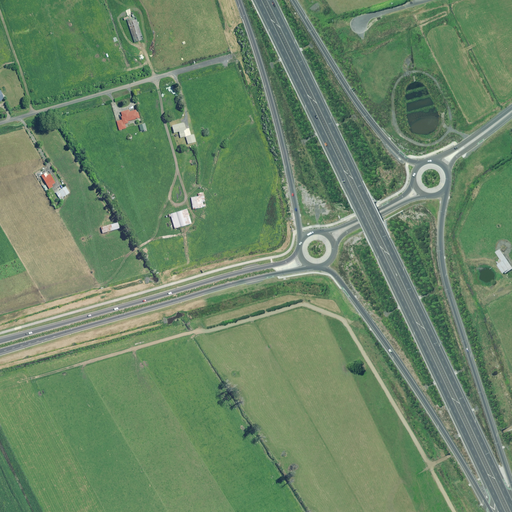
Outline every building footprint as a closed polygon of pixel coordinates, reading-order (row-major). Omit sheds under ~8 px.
[(143,39),(135,17),(126,20),(134,42),(143,39)] [(129,112),(128,110),(121,112),(122,116),(121,116),(122,120),(116,121),(119,130),(126,128),(125,124),(128,123),(127,121),(139,118),(138,112),(136,113),(135,110),(129,112)] [(186,130),(184,123),(172,126),(173,133),(178,132),(180,138),(185,136),(184,130),(186,130)] [(196,142),(194,134),(189,136),(188,134),(186,134),(187,136),(186,137),(188,144),(196,142)] [(46,173),(41,176),(49,189),(53,187),(52,185),(55,183),(49,173),(47,175),(46,173)] [(69,193),(65,186),(55,193),(60,200),(63,199),(62,197),(69,193)] [(205,202),(203,192),(197,193),(198,196),(191,198),(192,209),(205,207),(205,204),(202,205),(202,203),(205,202)] [(191,224),(186,209),(170,214),(174,229),(191,224)] [(119,228),(117,223),(101,227),(102,233),(119,228)] [(511,269),(511,266),(500,249),(496,252),(501,259),(496,262),(504,274),(507,272),(508,272),(511,269)] [(476,300),(474,296),(465,301),(467,304),(476,300)]
